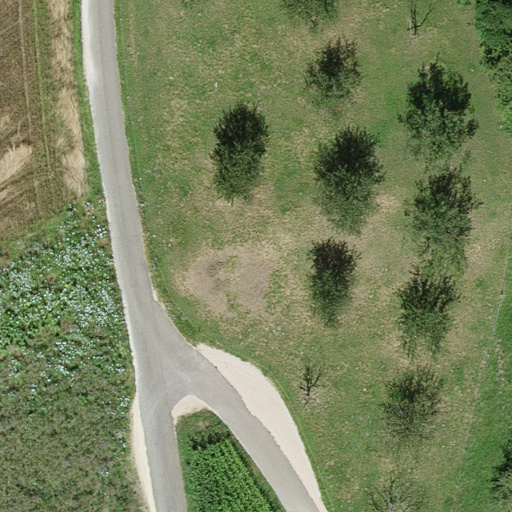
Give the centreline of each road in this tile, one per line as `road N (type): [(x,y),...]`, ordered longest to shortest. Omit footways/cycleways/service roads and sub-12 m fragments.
road 1 (track): [(109,0),(120,156),(151,355)]
road 2 (track): [(151,355),(232,396),(294,511)]
road 3 (track): [(172,511),(151,355)]
